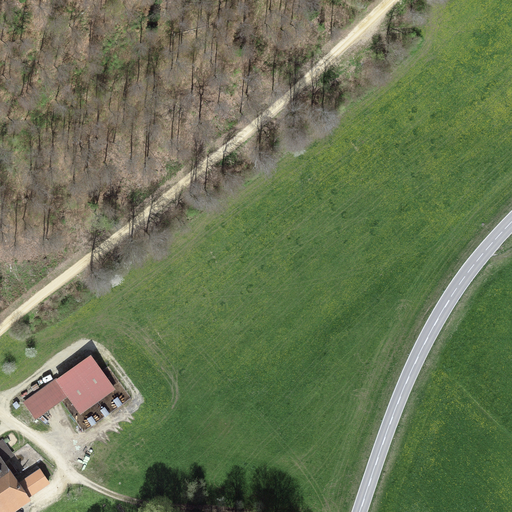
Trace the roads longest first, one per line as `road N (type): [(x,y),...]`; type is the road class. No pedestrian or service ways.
road 1 (track): [(0,331),(395,0)]
road 2 (tertiary): [(511,228),(439,329),(367,511)]
